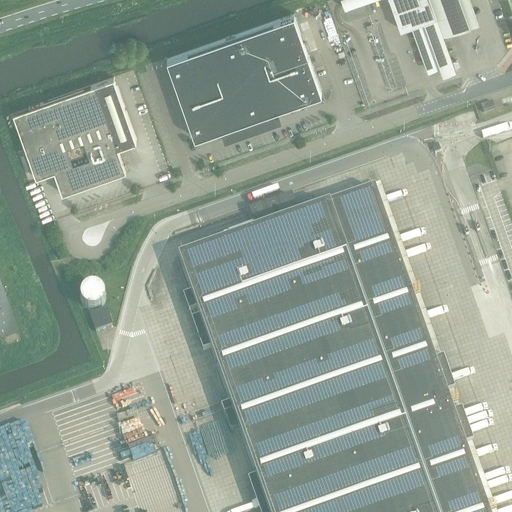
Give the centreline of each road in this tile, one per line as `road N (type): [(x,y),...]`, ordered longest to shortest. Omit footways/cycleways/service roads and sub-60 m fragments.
road 1 (unclassified): [(511,78),(122,215)]
road 2 (unknown): [(203,511),(135,317)]
road 3 (unclassified): [(122,215),(77,227),(76,248),(93,253),(116,221)]
